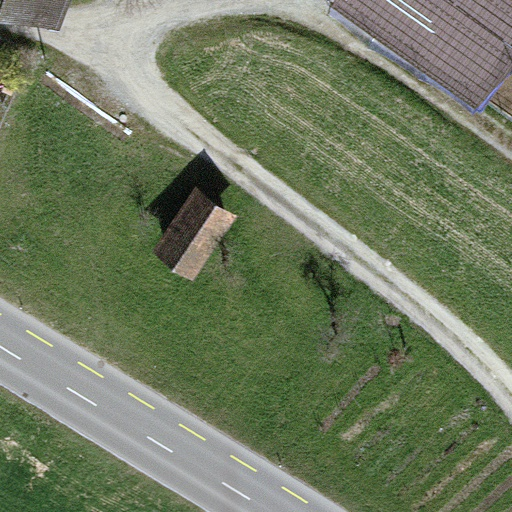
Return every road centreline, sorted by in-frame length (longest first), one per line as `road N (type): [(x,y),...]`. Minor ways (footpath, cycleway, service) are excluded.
road 1 (track): [(511,400),(478,360),(85,50),(0,10)]
road 2 (tertiary): [(0,350),(252,511)]
